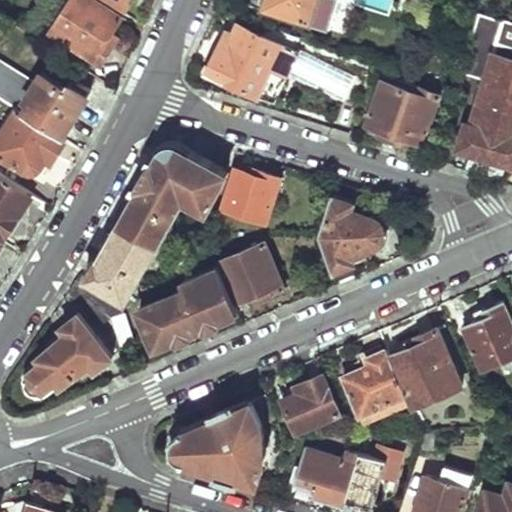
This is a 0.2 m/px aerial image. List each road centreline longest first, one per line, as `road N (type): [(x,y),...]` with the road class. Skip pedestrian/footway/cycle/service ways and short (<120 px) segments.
road 1 (residential): [(120,406),(461,259)]
road 2 (residential): [(149,92),(426,182)]
road 3 (residential): [(0,341),(149,92)]
road 4 (residential): [(43,437),(53,454),(159,487)]
